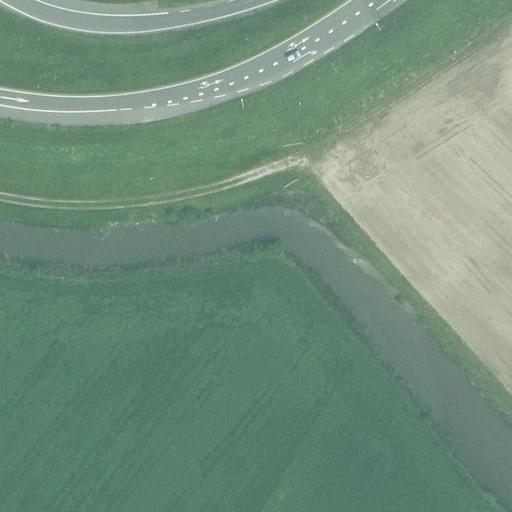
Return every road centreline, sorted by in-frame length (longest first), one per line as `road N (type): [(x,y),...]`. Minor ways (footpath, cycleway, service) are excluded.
road 1 (motorway): [(0,100),(89,108),(213,88),(372,0)]
road 2 (track): [(0,195),(99,204),(180,197),(254,176),(329,140)]
road 3 (motorway): [(262,0),(200,18),(98,26),(49,19),(5,0)]
